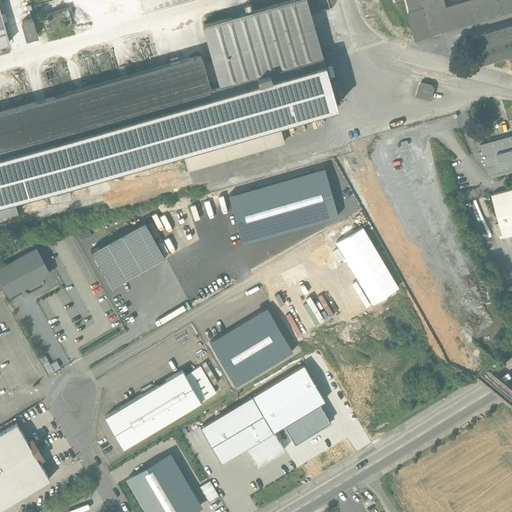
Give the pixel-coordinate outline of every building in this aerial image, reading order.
[(200,55),(0,112),(0,217),(16,213),(12,198),(181,150),(186,170),(284,142),(278,122),(316,112),(336,106),(305,0),(291,0),(203,26),(213,59),(202,62),(200,55)] [(145,0),(148,9),(186,0),(145,0)] [(410,17),(416,40),(511,11),(511,0),(469,0),(446,7),(444,0),(393,0),(394,2),(401,0),(407,0),(412,17),(410,17)] [(40,17),(25,20),(28,39),(44,36),(40,17)] [(511,24),(472,37),(481,65),(491,62),(511,56),(511,24)] [(420,82),(417,97),(434,100),(437,85),(420,82)] [(511,136),(480,145),(489,179),(511,172),(511,136)] [(429,222),(477,332),(496,324),(464,252),(443,251),(453,247),(448,246),(449,236),(454,248),(459,246),(442,208),(436,210),(436,204),(443,201),(431,201),(431,189),(423,189),(424,174),(410,142),(393,150),(422,218),(419,219),(420,222),(420,225),(410,225),(400,202),(395,201),(419,258),(420,240),(419,238),(420,226),(429,222)] [(324,168),(228,195),(241,243),(338,216),(324,168)] [(511,189),(490,196),(503,238),(511,235),(511,189)] [(90,251),(111,289),(165,259),(144,221),(90,251)] [(49,274),(36,250),(0,269),(0,279),(9,296),(49,274)] [(440,299),(449,295),(433,259),(424,263),(440,299)] [(267,308),(209,342),(234,385),(292,351),(267,308)] [(185,375),(201,401),(215,393),(199,366),(185,375)] [(252,397),(273,431),(283,425),(319,404),(324,400),(304,366),(252,397)] [(182,370),(105,416),(123,447),(201,401),(185,375),(182,370)] [(252,397),(200,428),(221,462),(246,447),(256,465),(284,449),(273,431),(252,397)] [(319,404),(283,425),(294,443),(330,422),(319,404)] [(0,508),(49,479),(17,423),(0,433),(0,508)] [(40,451),(44,460),(49,458),(45,448),(40,451)] [(191,511),(196,509),(165,456),(127,478),(146,511),(191,511)] [(201,485),(208,500),(219,494),(211,479),(201,485)]
